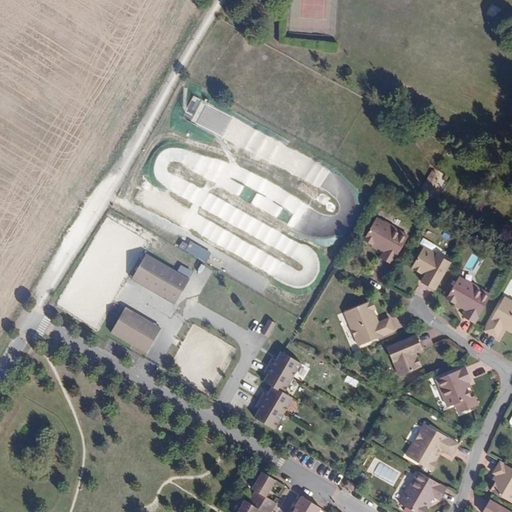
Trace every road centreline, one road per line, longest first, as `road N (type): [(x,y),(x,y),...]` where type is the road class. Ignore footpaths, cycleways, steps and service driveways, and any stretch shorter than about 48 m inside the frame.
road 1 (track): [(37,321),(223,0)]
road 2 (residential): [(303,475),(37,321)]
road 3 (residential): [(511,381),(454,511)]
